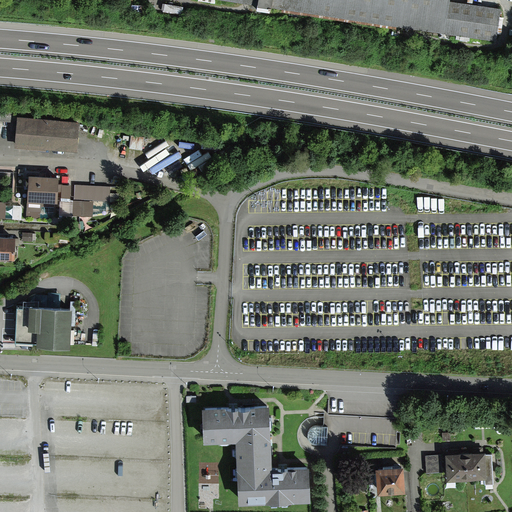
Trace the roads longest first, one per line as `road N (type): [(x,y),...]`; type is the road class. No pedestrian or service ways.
road 1 (motorway): [(0,67),(242,94),(511,141)]
road 2 (motorway): [(511,111),(292,72),(0,38)]
road 3 (residential): [(228,207),(248,184),(314,169),(511,201)]
road 4 (residential): [(511,386),(216,372)]
road 5 (residential): [(0,161),(138,172),(228,207)]
road 6 (residential): [(176,370),(0,362)]
road 7 (residential): [(216,372),(228,207)]
road 8 (residential): [(176,511),(176,370)]
